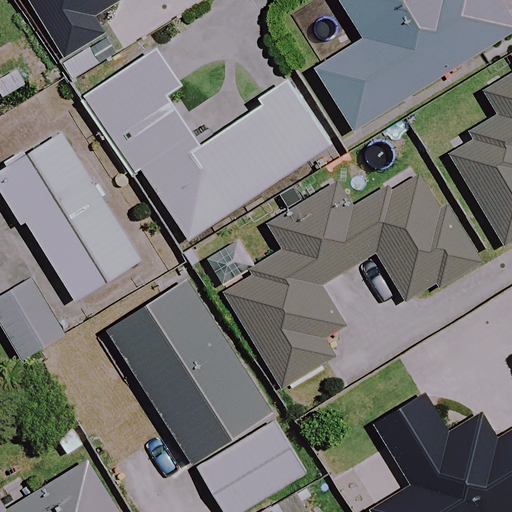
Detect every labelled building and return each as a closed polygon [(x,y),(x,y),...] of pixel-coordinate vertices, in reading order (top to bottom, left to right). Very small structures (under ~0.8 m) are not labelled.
[(184,5),(181,0),(74,0),(106,52),(184,5)] [(343,0),(367,41),(318,70),(354,131),(511,36),(511,17),(501,0),(343,0)] [(186,85),(159,46),(81,99),(133,176),(143,169),(191,241),(290,174),(298,185),(342,155),(292,80),(201,142),(170,96),(186,85)] [(144,260),(65,133),(0,173),(0,176),(78,301),(144,260)] [(244,511),(311,470),(191,281),(111,331),(225,511),(244,511)] [(451,437),(426,397),(376,428),(414,489),(377,511),(511,511),(511,435),(499,443),(483,417),(451,437)] [(122,511),(92,461),(8,510),(0,496),(0,511),(122,511)]
